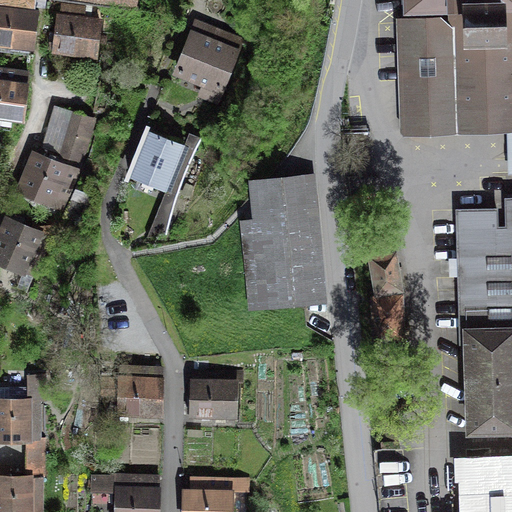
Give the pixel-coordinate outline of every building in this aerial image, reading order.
[(37,0),(11,0),(11,4),(0,2),(0,42),(33,47),(36,27),(38,6),(37,6),(37,0)] [(67,0),(130,8),(130,0),(67,0)] [(511,511),(511,0),(408,0),(409,6),(450,5),(451,27),(443,21),(400,22),(404,131),(404,132),(511,129),(511,197),(506,198),(507,231),(497,232),(497,209),(457,210),(461,332),(466,332),(469,430),(511,428),(511,455),(459,457),(460,511),(511,511)] [(86,8),(60,5),(60,10),(56,10),(54,31),(51,52),(98,58),(102,16),(86,14),(86,8)] [(188,47),(178,71),(220,88),(239,39),(198,22),(188,47)] [(26,93),(29,69),(0,65),(0,115),(23,118),(26,93)] [(48,126),(41,147),(83,159),(96,118),(54,105),(48,126)] [(147,237),(166,234),(177,197),(186,173),(196,150),(202,138),(189,132),(184,144),(149,130),(139,155),(130,176),(166,190),(147,237)] [(23,169),(14,191),(64,212),(82,170),(32,149),(23,169)] [(241,220),(249,309),(327,302),(321,237),(315,173),(277,177),(249,179),(251,201),(252,219),(241,220)] [(0,222),(0,265),(35,280),(54,234),(4,213),(0,222)] [(393,243),(370,247),(378,298),(400,297),(398,288),(401,287),(397,265),(393,243)] [(378,298),(374,298),(376,336),(393,336),(402,335),(401,316),(400,297),(378,298)] [(116,416),(161,416),(162,390),(162,364),(117,364),(117,375),(100,375),(100,395),(116,395),(116,416)] [(188,396),(187,416),(237,416),(238,382),(243,382),(243,369),(191,369),(191,375),(188,375),(188,396)] [(0,511),(44,511),(45,437),(41,437),(41,400),(48,400),(47,384),(25,384),(25,395),(0,395),(0,441),(24,441),(24,473),(0,472),(0,511)] [(112,511),(159,511),(159,499),(160,474),(91,473),(90,503),(113,503),(112,511)] [(181,505),(180,511),(233,511),(234,491),(244,491),(244,477),(188,475),(188,486),(181,485),(181,505)]
